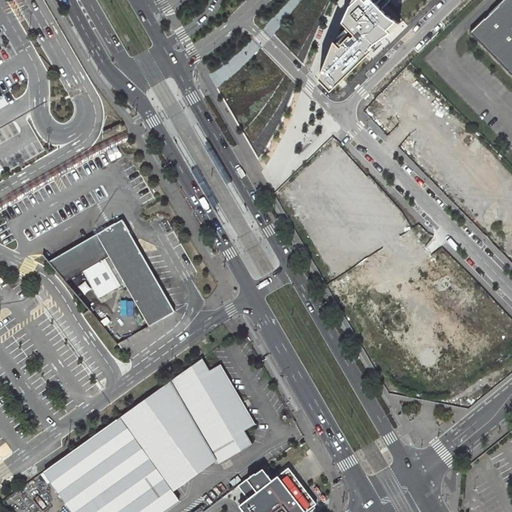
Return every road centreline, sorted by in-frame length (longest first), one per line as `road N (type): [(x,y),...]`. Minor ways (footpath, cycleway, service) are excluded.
road 1 (primary): [(414,476),(173,65)]
road 2 (primary): [(135,96),(369,502)]
road 3 (residential): [(511,289),(340,117)]
road 4 (unclassified): [(340,117),(456,0)]
road 5 (residential): [(240,17),(340,117)]
road 6 (unknown): [(511,105),(454,44),(489,0)]
road 7 (tertiary): [(414,476),(511,400)]
